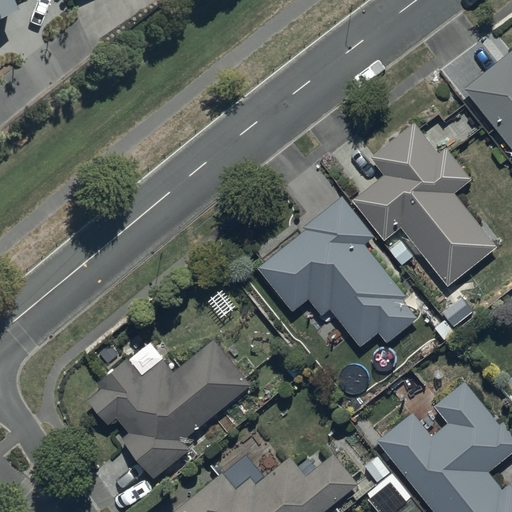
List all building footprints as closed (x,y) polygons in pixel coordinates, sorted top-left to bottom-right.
[(0,0),(0,31),(17,24),(6,0),(0,0)] [(511,41),(463,80),(511,141),(511,41)] [(497,240),(453,186),(470,172),(445,140),(438,146),(412,115),(369,150),(383,167),(352,192),(384,233),(400,220),(448,279),(497,240)] [(405,287),(364,236),(374,229),(342,188),(303,219),(305,222),(258,260),(293,304),(309,291),(322,306),(330,300),(360,338),(378,324),(386,334),(417,309),(402,290),(405,287)] [(190,441),(183,432),(251,376),(215,332),(175,364),(164,351),(141,369),(125,350),(95,374),(100,381),(88,390),(109,416),(116,410),(128,425),(122,430),(155,470),(190,441)] [(413,405),(378,433),(441,511),(511,511),(511,479),(507,474),(500,480),(487,463),(511,443),(511,421),(504,412),(499,416),(465,373),(435,397),(449,414),(431,428),(413,405)] [(312,511),(357,476),(353,470),(357,466),(343,449),(339,453),(333,446),(324,454),(320,449),(310,457),(307,453),(299,460),(289,448),(255,476),(250,469),(236,480),(223,465),(217,470),(212,464),(186,485),(190,490),(170,506),(174,511),(312,511)]
